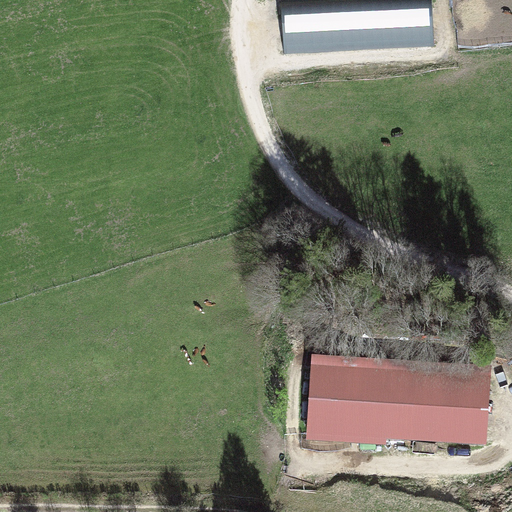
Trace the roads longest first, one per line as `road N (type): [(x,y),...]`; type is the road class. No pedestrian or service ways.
road 1 (unclassified): [(242,0),(256,109),(268,143),(301,189),(367,237),(511,294)]
road 2 (track): [(0,510),(207,511)]
